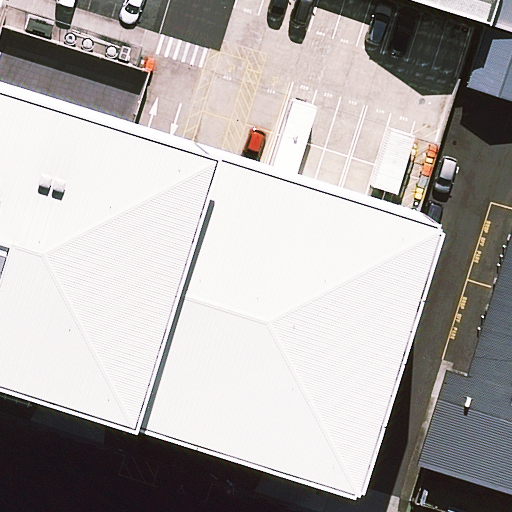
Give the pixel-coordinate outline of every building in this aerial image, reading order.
[(406,0),(481,25),(489,0),(406,0)] [(511,0),(489,0),(481,25),(511,35),(511,0)] [(477,29),(415,9),(398,69),(459,86),(477,29)] [(0,369),(101,401),(188,125),(135,108),(0,65),(0,369)] [(188,125),(101,401),(335,474),(421,198),(188,125)] [(511,174),(423,450),(511,479),(511,174)]
